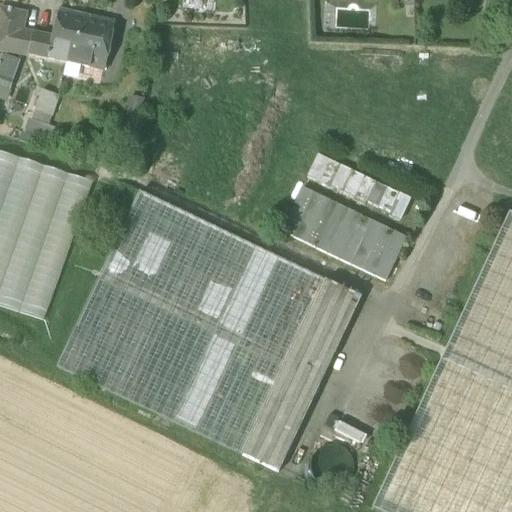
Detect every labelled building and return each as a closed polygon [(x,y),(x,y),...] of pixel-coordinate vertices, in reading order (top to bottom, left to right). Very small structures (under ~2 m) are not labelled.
[(60,13),(55,42),(52,61),(65,64),(68,49),(77,51),(87,18),(60,13)] [(0,53),(28,58),(32,38),(20,36),(23,19),(9,16),(9,15),(6,15),(6,16),(0,15),(0,53)] [(103,21),(87,18),(77,51),(68,49),(65,64),(93,70),(103,21)] [(55,42),(32,38),(28,58),(52,61),(55,42)] [(0,53),(0,98),(6,101),(19,59),(0,53)] [(38,90),(32,116),(51,121),(57,94),(38,90)] [(0,150),(0,305),(43,320),(89,180),(0,150)] [(400,220),(410,198),(316,155),(306,177),(400,220)] [(383,280),(404,236),(300,189),(280,232),(383,280)] [(56,369),(242,457),(325,282),(139,195),(56,369)] [(372,510),(375,511),(511,511),(511,216),(508,215),(372,510)] [(242,457),(278,474),(361,299),(325,282),(242,457)] [(310,465),(311,473),(314,481),(320,486),(328,489),(337,489),(344,485),(350,479),(353,471),(353,463),(349,455),(343,450),(335,447),(327,447),(319,451),(313,457),(310,465)]
